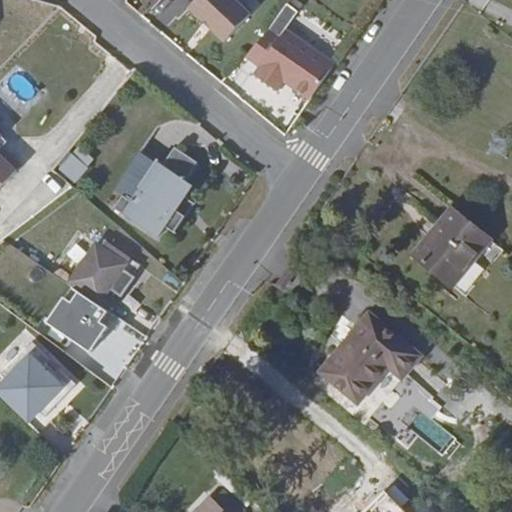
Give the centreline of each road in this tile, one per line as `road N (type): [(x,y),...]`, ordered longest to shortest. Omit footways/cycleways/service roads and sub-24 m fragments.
road 1 (tertiary): [(294,176),(65,511)]
road 2 (residential): [(294,176),(78,0)]
road 3 (tertiary): [(419,0),(294,176)]
